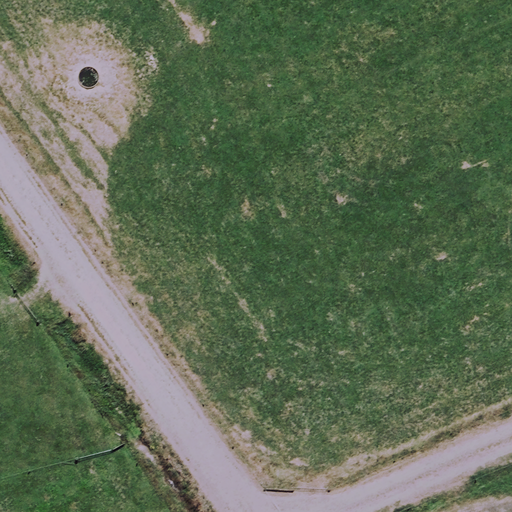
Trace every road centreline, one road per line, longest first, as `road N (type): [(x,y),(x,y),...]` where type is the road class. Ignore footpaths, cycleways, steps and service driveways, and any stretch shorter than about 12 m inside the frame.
road 1 (track): [(0,141),(261,511)]
road 2 (track): [(248,491),(511,381)]
